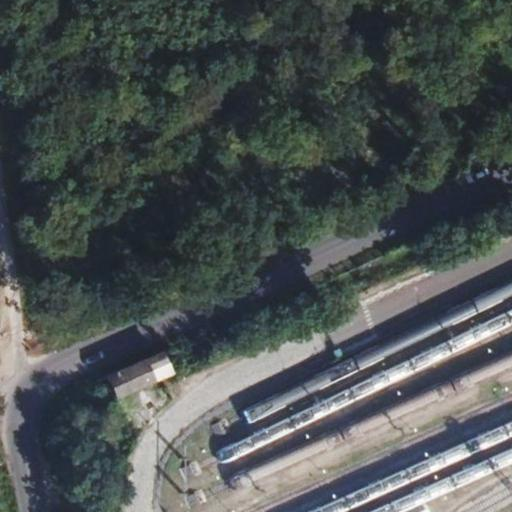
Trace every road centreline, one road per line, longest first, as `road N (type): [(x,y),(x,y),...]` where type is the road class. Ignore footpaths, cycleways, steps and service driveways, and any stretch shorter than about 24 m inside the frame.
road 1 (tertiary): [(511,168),(42,382),(23,420),(35,511)]
road 2 (track): [(0,197),(25,405)]
